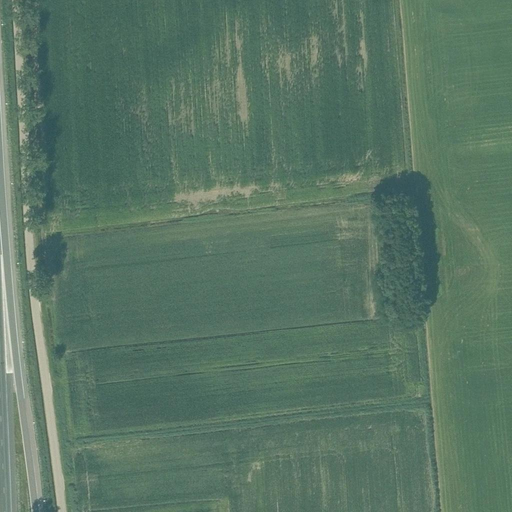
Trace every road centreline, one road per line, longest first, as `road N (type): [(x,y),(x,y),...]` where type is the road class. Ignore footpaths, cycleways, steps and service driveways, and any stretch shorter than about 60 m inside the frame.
road 1 (unclassified): [(65,511),(42,342),(18,0)]
road 2 (motorway): [(36,511),(0,239)]
